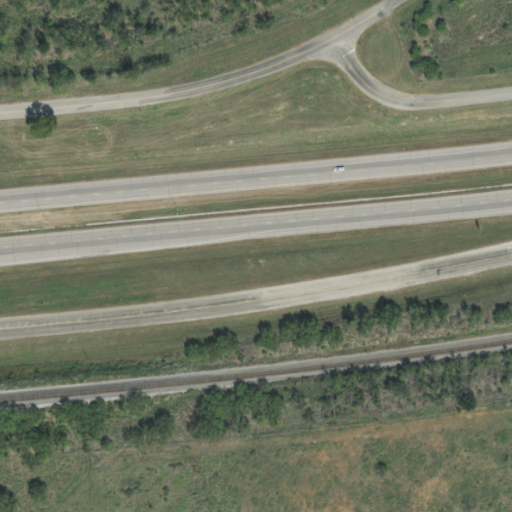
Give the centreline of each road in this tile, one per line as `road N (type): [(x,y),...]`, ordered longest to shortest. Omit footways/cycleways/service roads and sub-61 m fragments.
road 1 (secondary): [(0,331),(148,319),(511,261)]
road 2 (motorway): [(0,245),(511,196)]
road 3 (motorway): [(511,151),(0,200)]
road 4 (secondary): [(0,115),(187,93),(339,39)]
road 5 (motorway): [(0,256),(277,220)]
road 6 (secondary): [(339,39),(365,78),(392,97),(511,96)]
